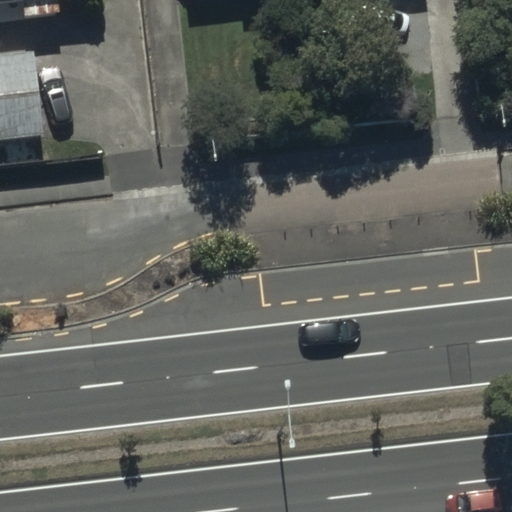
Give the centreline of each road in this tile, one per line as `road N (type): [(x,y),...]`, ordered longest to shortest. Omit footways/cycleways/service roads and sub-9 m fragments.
road 1 (residential): [(0,254),(153,224),(511,180)]
road 2 (primary): [(0,395),(511,337)]
road 3 (primary): [(511,476),(201,511)]
